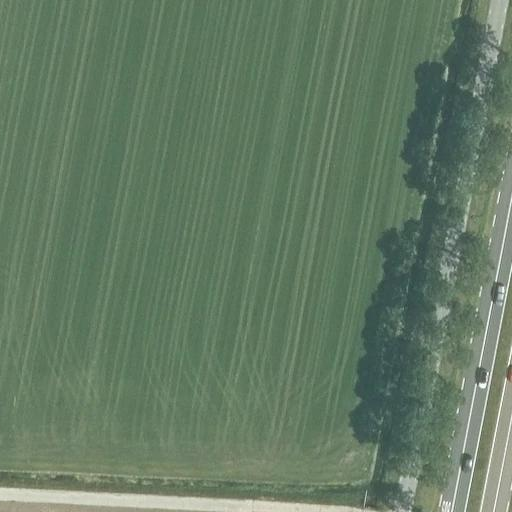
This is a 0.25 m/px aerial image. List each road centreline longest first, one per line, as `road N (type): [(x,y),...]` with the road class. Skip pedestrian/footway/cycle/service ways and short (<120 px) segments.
road 1 (unclassified): [(400,511),(499,0)]
road 2 (primary): [(511,178),(447,511)]
